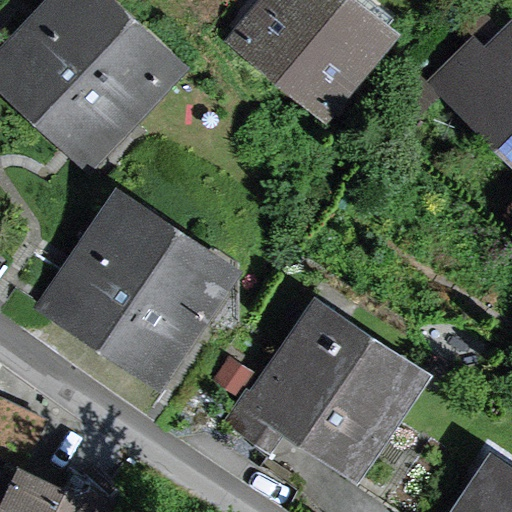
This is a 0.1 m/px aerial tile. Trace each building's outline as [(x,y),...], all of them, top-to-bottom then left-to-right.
[(190,54),(131,0),(36,0),(0,41),(0,73),(100,162),(190,54)] [(347,0),(260,0),(231,35),(282,77),(347,0)] [(409,29),(374,0),(347,0),(282,77),(333,120),(409,29)] [(421,117),(445,90),(511,157),(511,14),(487,40),(477,29),(431,76),(423,68),(397,98),(421,117)] [(246,260),(119,175),(39,294),(165,379),(246,260)] [(436,366),(316,287),(253,383),(249,380),(225,416),(273,447),(286,428),(362,478),(436,366)] [(257,363),(231,346),(215,372),(240,388),(257,363)] [(59,413),(0,385),(0,444),(36,462),(59,413)] [(511,511),(511,454),(494,443),(447,511),(511,511)] [(97,474),(77,481),(23,456),(0,508),(0,511),(110,511),(122,486),(97,474)]
